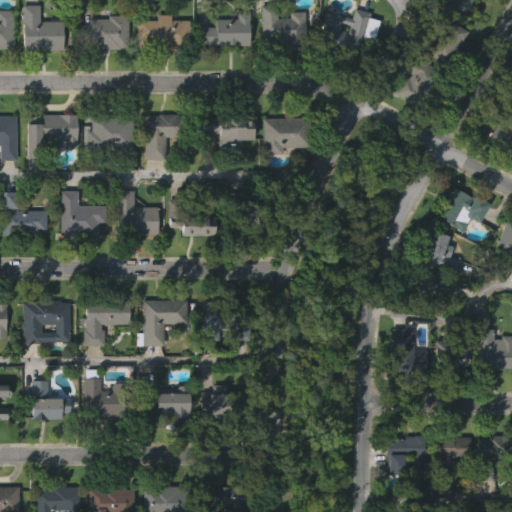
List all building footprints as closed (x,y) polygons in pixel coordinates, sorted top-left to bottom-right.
[(4,0),(4,12),(21,12),(21,0),(4,0)] [(56,0),(57,15),(74,14),(73,0),(56,0)] [(165,0),(165,14),(183,15),(182,0),(165,0)] [(239,22),(239,0),(227,0),(228,0),(225,0),(224,21),(239,22)] [(259,0),(260,4),(274,4),(274,17),(287,17),(287,10),(302,10),(302,49),(279,49),(279,42),(259,42),(258,6),(253,6),(253,0),(259,0)] [(273,0),(274,14),(291,14),(291,0),(273,0)] [(474,0),(469,11),(447,0),(474,0)] [(481,12),(461,3),(443,44),(463,53),(481,12)] [(38,18),(38,21),(62,21),(62,49),(21,49),(21,5),(38,5),(38,18)] [(367,17),(378,20),(372,41),(362,39),(356,59),(351,58),(350,60),(326,53),(326,51),(317,49),(326,12),(350,18),(352,8),(369,12),(367,17)] [(0,48),(0,10),(15,10),(15,48),(0,48)] [(245,12),(245,46),(200,44),(201,26),(212,26),(212,18),(228,18),(228,12),(245,12)] [(172,13),(172,20),(190,20),(190,50),(157,50),(157,47),(139,46),(139,19),(158,20),(158,13),(172,13)] [(103,49),(78,48),(78,23),(90,23),(90,18),(109,18),(109,14),(130,14),(129,49),(103,49)] [(464,30),(445,64),(405,42),(414,27),(428,36),(432,29),(429,27),(437,14),(464,30)] [(18,91),(59,90),(58,61),(35,61),(35,45),(17,45),(18,91)] [(300,52),(285,52),(285,58),(273,58),(272,47),(257,47),(257,81),(301,80),(300,52)] [(322,52),(315,83),(354,92),(357,82),(368,84),(374,61),(364,58),(366,53),(350,49),(347,58),(322,52)] [(0,89),(8,89),(9,52),(0,51),(0,89)] [(439,72),(434,80),(436,81),(424,102),(422,101),(417,109),(389,93),(400,74),(405,78),(408,73),(397,66),(405,52),(439,72)] [(133,87),(184,87),(183,60),(165,60),(165,54),(151,54),(151,60),(132,60),(133,87)] [(73,65),(72,89),(122,89),(123,56),(104,56),(104,59),(84,59),(84,65),(73,65)] [(446,106),(462,69),(435,57),(419,94),(446,106)] [(195,86),(245,85),(244,59),(211,59),(211,67),(194,68),(195,86)] [(511,114),(496,105),(511,78),(511,114)] [(387,133),(412,148),(431,115),(407,101),(399,113),(387,133)] [(179,113),(179,115),(188,115),(188,136),(166,136),(167,158),(146,159),(145,115),(179,113)] [(241,113),(241,116),(248,116),(248,139),(237,139),(237,152),(216,151),(216,137),(214,137),(214,132),(199,132),(199,116),(233,116),(233,113),(241,113)] [(511,159),(511,161),(481,143),(499,113),(511,121),(511,159)] [(78,114),(77,147),(66,147),(66,140),(45,140),(45,157),(30,157),(30,115),(78,114)] [(135,148),(88,149),(88,130),(92,130),(92,115),(134,114),(135,148)] [(0,115),(11,115),(17,116),(17,160),(1,160),(1,145),(0,145),(0,115)] [(266,154),(260,154),(259,117),(306,116),(306,146),(278,147),(278,153),(266,154)] [(72,187),(72,154),(22,155),(22,194),(30,194),(30,187),(36,187),(36,181),(61,180),(61,187),(72,187)] [(0,200),(13,200),(12,155),(0,155),(0,200)] [(140,155),(139,200),(161,200),(161,177),(171,177),(172,155),(140,155)] [(511,179),(511,164),(496,156),(481,183),(498,192),(496,195),(510,203),(511,199),(511,181),(511,179)] [(81,191),(128,191),(128,158),(86,158),(86,171),(81,171),(81,191)] [(236,192),(236,180),(248,180),(248,158),(198,158),(198,174),(214,174),(214,192),(236,192)] [(277,188),(300,187),(299,158),(257,159),(258,194),(278,194),(277,188)] [(450,186),(468,197),(469,195),(483,204),(472,222),(466,219),(458,232),(432,215),(447,194),(445,193),(450,186)] [(135,189),(135,207),(160,206),(160,235),(117,235),(117,189),(135,189)] [(80,190),(80,204),(107,204),(107,222),(101,222),(101,235),(62,235),(62,190),(80,190)] [(18,208),(18,210),(47,210),(47,231),(43,231),(43,234),(35,234),(35,236),(10,236),(10,234),(3,234),(3,204),(6,204),(6,192),(21,192),(21,208),(18,208)] [(244,192),(244,200),(260,200),(261,226),(225,226),(225,192),(244,192)] [(214,216),(213,232),(204,232),(204,236),(183,236),(184,227),(169,226),(170,200),(187,200),(187,215),(214,216)] [(511,220),(511,270),(509,269),(511,261),(511,258),(507,257),(509,251),(495,246),(505,218),(511,220)] [(483,244),(447,227),(432,258),(459,271),(465,258),(474,263),(483,244)] [(458,261),(453,274),(413,261),(424,228),(443,235),(440,243),(448,246),(445,255),(458,261)] [(74,245),(74,230),(55,230),(55,272),(99,273),(100,245),(74,245)] [(152,247),(129,247),(129,230),(112,231),(112,274),(152,274),(152,247)] [(0,231),(0,274),(42,274),(41,251),(12,251),(12,232),(0,231)] [(209,255),(164,256),(164,267),(176,267),(176,276),(209,275),(209,255)] [(511,311),(511,265),(499,262),(492,287),(508,292),(503,308),(511,311)] [(456,287),(453,299),(429,291),(427,297),(437,300),(433,312),(401,302),(412,268),(457,284),(456,287)] [(61,300),(61,302),(71,302),(70,342),(42,342),(42,344),(23,344),(24,302),(32,302),(32,299),(61,300)] [(102,324),(102,330),(106,330),(105,346),(84,346),(84,329),(86,329),(86,327),(81,327),(81,318),(87,318),(87,299),(131,300),(130,324),(102,324)] [(144,346),(143,299),(191,299),(191,323),(165,324),(165,345),(144,346)] [(235,299),(235,301),(242,301),(241,321),(245,321),(245,340),(230,340),(230,328),(215,328),(215,340),(204,340),(204,301),(214,302),(214,299),(235,299)] [(0,304),(8,304),(8,339),(0,339),(0,304)] [(408,330),(450,340),(454,322),(413,311),(408,330)] [(410,348),(410,349),(424,349),(423,371),(387,371),(388,327),(410,328),(410,348)] [(490,329),(490,338),(498,338),(498,336),(511,336),(510,368),(501,368),(501,370),(480,370),(480,368),(472,368),(473,329),(490,329)] [(467,345),(466,370),(434,369),(433,339),(451,339),(450,345),(467,345)] [(159,385),(158,364),(182,364),(181,340),(137,341),(138,386),(159,385)] [(198,366),(216,366),(216,341),(198,341),(198,366)] [(18,382),(64,383),(65,343),(18,342),(18,382)] [(99,385),(99,364),(123,364),(123,344),(79,344),(80,386),(99,385)] [(226,353),(227,381),(245,380),(244,352),(226,353)] [(409,390),(409,368),(386,368),(386,408),(422,408),(422,390),(409,390)] [(99,369),(100,379),(102,379),(102,391),(114,391),(114,384),(130,383),(131,416),(86,418),(85,379),(87,379),(87,370),(99,369)] [(508,409),(507,377),(488,377),(488,369),(472,370),(472,410),(508,409)] [(149,376),(149,386),(159,386),(159,394),(178,394),(178,384),(193,385),(193,418),(172,418),(172,414),(156,414),(156,407),(134,406),(134,389),(136,389),(136,376),(149,376)] [(49,386),(49,399),(70,398),(71,416),(68,416),(68,420),(49,420),(49,422),(40,422),(40,420),(33,420),(32,380),(49,380),(49,386)] [(227,384),(227,394),(248,394),(248,418),(211,418),(211,415),(202,415),(202,391),(213,391),(213,384),(227,384)] [(430,385),(430,407),(463,408),(463,386),(430,385)] [(94,431),(94,410),(79,410),(79,457),(114,457),(114,431),(94,431)] [(65,438),(43,438),(43,420),(27,420),(27,459),(65,459),(65,438)] [(195,433),(196,455),(225,455),(224,425),(207,425),(207,432),(195,433)] [(184,428),(151,427),(151,456),(184,457),(184,428)] [(449,435),(449,437),(466,437),(466,461),(448,461),(448,480),(428,480),(429,434),(449,435)] [(509,436),(508,459),(488,458),(488,480),(471,480),(472,438),(483,438),(483,435),(509,436)] [(423,436),(421,468),(408,467),(409,455),(397,455),(396,473),(380,472),(382,439),(401,440),(401,436),(423,436)] [(429,477),(430,504),(465,503),(464,476),(429,477)] [(507,476),(472,477),(472,511),(490,511),(490,498),(507,498),(507,476)] [(382,477),(381,511),(385,511),(400,511),(400,507),(419,507),(419,477),(382,477)] [(21,490),(21,511),(0,511),(0,486),(21,486),(21,490)] [(36,511),(37,489),(52,489),(52,486),(80,487),(80,510),(54,510),(54,511),(36,511)] [(127,487),(127,489),(135,489),(135,511),(89,511),(90,489),(101,489),(101,486),(127,487)] [(181,486),(181,488),(183,488),(183,511),(144,511),(144,489),(153,489),(153,486),(181,486)] [(241,511),(220,511),(220,506),(195,505),(196,486),(242,487),(241,511)]
